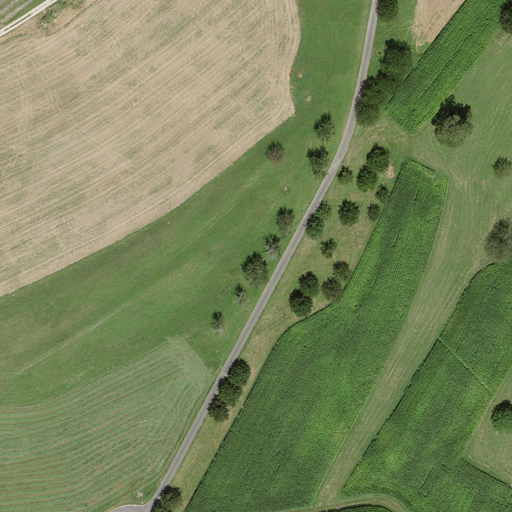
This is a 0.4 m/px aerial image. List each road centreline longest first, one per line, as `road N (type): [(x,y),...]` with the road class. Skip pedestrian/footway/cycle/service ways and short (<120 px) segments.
road 1 (track): [(149,511),(330,172)]
road 2 (track): [(330,172),(353,111),(375,0)]
road 3 (track): [(296,237),(296,184),(314,110)]
